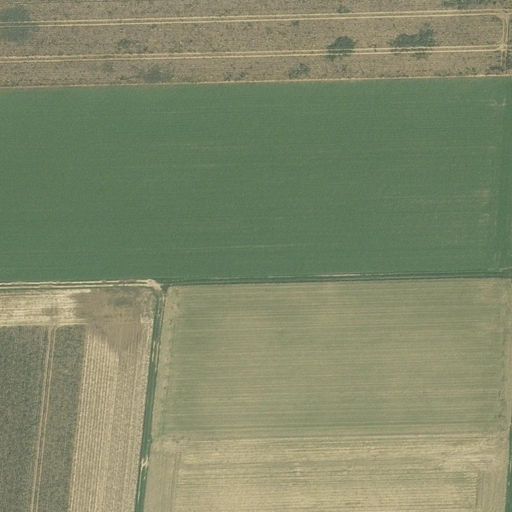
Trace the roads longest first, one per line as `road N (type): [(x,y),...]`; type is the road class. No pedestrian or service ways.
road 1 (track): [(0,287),(511,274)]
road 2 (track): [(139,511),(163,284)]
